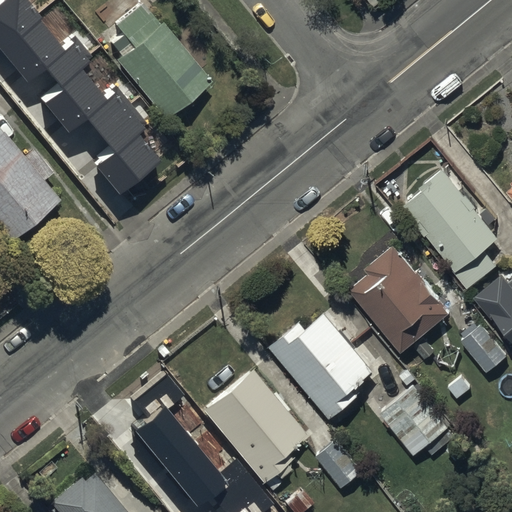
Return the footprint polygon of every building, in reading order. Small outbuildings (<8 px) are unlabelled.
[(29,0),(47,21),(38,28),(41,31),(34,37),(47,54),(51,52),(53,55),(55,53),(65,65),(93,43),(88,36),(92,33),(67,2),(65,0),(29,0)] [(213,87),(165,28),(161,32),(144,11),(119,32),(128,42),(115,52),(124,63),(120,67),(167,125),(213,87)] [(29,89),(27,91),(99,177),(124,156),(119,151),(139,135),(126,120),(129,118),(108,92),(105,96),(93,82),(73,98),(42,60),(38,63),(35,59),(17,75),(29,89)] [(0,242),(7,252),(64,206),(49,188),(56,182),(36,158),(27,165),(1,132),(0,132),(0,242)] [(486,203),(480,208),(442,160),(402,195),(455,263),(452,264),(465,281),(497,257),(483,239),(496,229),(488,218),(494,213),(486,203)] [(368,262),(348,279),(401,343),(449,304),(392,235),(364,258),(368,262)] [(500,263),(472,286),(488,305),(490,303),(511,329),(511,269),(508,273),(500,263)] [(259,311),(292,283),(281,270),(248,299),(259,311)] [(298,311),(267,336),(328,409),(360,383),(355,377),(373,362),(323,302),(303,318),(298,311)] [(506,349),(480,318),(460,335),(486,366),(506,349)] [(248,360),(199,401),(271,486),(282,477),(277,471),(291,460),(285,454),(290,449),(283,441),(303,425),(248,360)] [(408,382),(378,405),(413,449),(423,441),(431,451),(456,432),(448,422),(452,419),(409,363),(399,371),(408,382)] [(172,415),(126,453),(174,511),(220,511),(211,501),(214,499),(207,491),(223,478),(172,415)] [(334,431),(314,448),(348,489),(368,472),(334,431)] [(77,467),(46,493),(61,511),(136,511),(130,504),(126,508),(90,464),(81,472),(77,467)]
